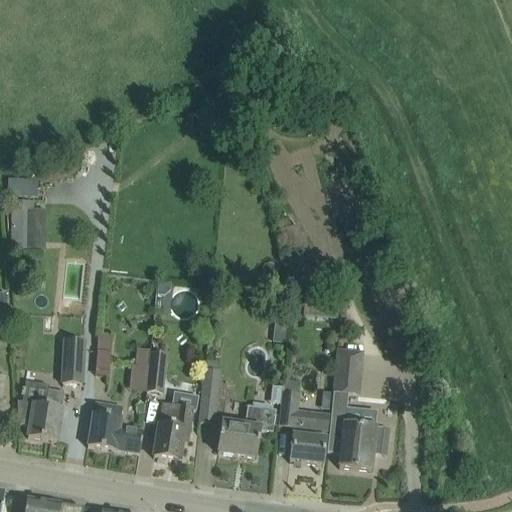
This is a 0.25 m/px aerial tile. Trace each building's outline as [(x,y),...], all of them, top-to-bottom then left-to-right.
[(28,254),(28,203),(11,203),(11,254),(28,254)] [(298,227),(291,229),(280,233),(293,276),(303,273),(298,256),(305,253),(298,227)] [(156,287),(156,297),(166,298),(167,288),(156,287)] [(328,317),(332,321),(337,321),(338,308),(334,308),(329,311),(329,314),(328,317)] [(285,345),(286,323),(274,322),(272,344),(285,345)] [(96,359),(110,360),(111,339),(97,338),(96,359)] [(63,342),(61,386),(81,387),(83,344),(63,342)] [(149,356),(159,357),(160,347),(150,346),(150,352),(149,356)] [(137,351),(136,354),(135,367),(148,368),(149,356),(150,352),(137,351)] [(148,368),(145,395),(163,396),(166,357),(159,357),(149,356),(148,368)] [(216,413),(220,373),(204,372),(200,411),(216,413)] [(322,468),(323,458),(328,418),(297,414),(302,376),(286,374),(279,428),(292,430),(289,464),(322,468)] [(27,440),(56,444),(63,396),(48,393),(45,409),(32,407),(27,440)] [(370,474),(371,464),(375,428),(345,425),(348,397),(333,395),(326,456),(339,457),(338,470),(370,474)] [(138,457),(142,435),(118,431),(120,422),(119,422),(121,410),(94,406),(92,417),(87,449),(115,454),(115,453),(138,457)] [(171,428),(158,426),(153,460),(178,464),(182,445),(185,446),(191,411),(170,408),(169,418),(173,419),(171,428)] [(244,427),(221,424),(217,455),(255,460),(262,410),(246,408),(244,427)] [(26,502),(23,511),(82,511),(83,511),(26,502)]
